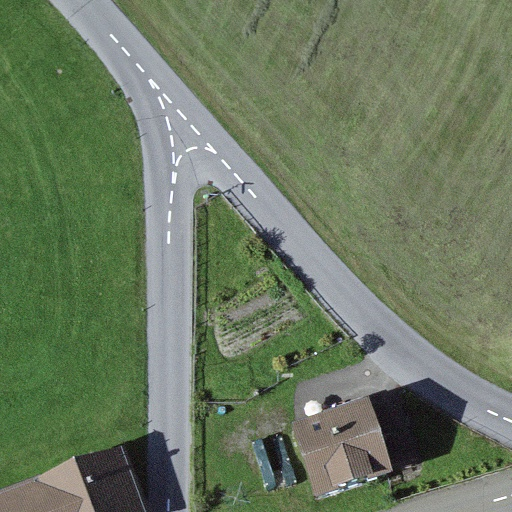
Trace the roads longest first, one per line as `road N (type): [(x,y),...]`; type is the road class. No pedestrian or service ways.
road 1 (unclassified): [(181,132),(226,164),(354,306),(472,404),(511,423)]
road 2 (unclassified): [(181,132),(169,242),(169,511)]
road 3 (unclassified): [(79,0),(152,81),(181,132)]
